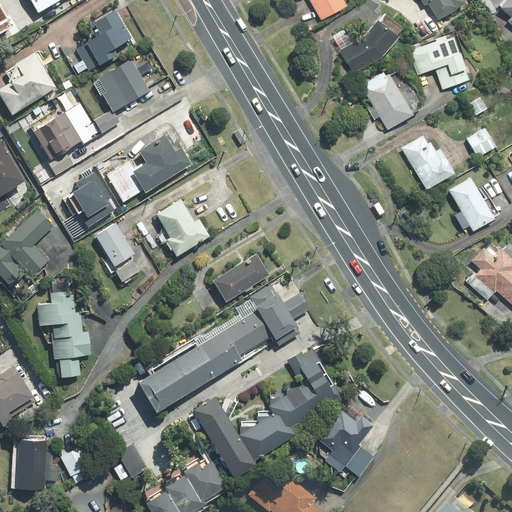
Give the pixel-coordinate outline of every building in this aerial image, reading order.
[(59,0),(25,0),(34,15),(59,0)] [(294,0),(295,1),(296,0),(305,0),(317,20),(343,6),(340,0),(294,0)] [(459,0),(414,0),(418,6),(422,3),(434,22),(463,5),(459,0)] [(511,0),(498,0),(494,5),(508,17),(505,21),(511,27),(511,0)] [(114,13),(91,26),(97,35),(74,49),(87,72),(114,57),(111,51),(129,40),(114,13)] [(381,15),(373,25),(370,23),(358,39),(336,52),(350,76),(378,59),(393,40),(391,39),(399,28),(381,15)] [(452,33),(408,52),(418,76),(434,69),(443,92),(466,82),(458,61),(463,59),(452,33)] [(0,89),(0,104),(8,117),(54,88),(33,54),(2,73),(9,84),(0,89)] [(129,59),(91,83),(107,109),(91,120),(100,134),(118,123),(112,113),(148,91),(129,59)] [(383,74),(359,87),(370,108),(366,110),(372,121),(377,118),(384,131),(410,117),(408,114),(420,107),(403,75),(388,83),(383,74)] [(478,98),(466,106),(473,116),(485,109),(478,98)] [(77,103),(27,131),(53,177),(75,165),(68,153),(92,139),(85,127),(89,125),(77,103)] [(482,129),(464,140),(475,158),(492,147),(482,129)] [(138,191),(140,195),(188,165),(177,147),(170,152),(160,137),(134,153),(141,165),(133,170),(128,162),(104,177),(120,202),(138,191)] [(422,137),(399,150),(423,192),(453,174),(439,148),(431,153),(422,137)] [(21,183),(0,147),(0,213),(9,209),(0,195),(21,183)] [(481,187),(474,191),(467,179),(446,191),(458,212),(453,215),(465,235),(469,232),(498,216),(487,198),(481,187)] [(178,201),(154,217),(164,233),(157,237),(171,260),(208,236),(197,219),(191,222),(178,201)] [(51,227),(37,210),(0,243),(0,282),(6,289),(23,274),(27,278),(46,261),(32,244),(51,227)] [(113,223),(92,237),(111,268),(116,265),(125,280),(137,272),(128,257),(132,254),(113,223)] [(511,261),(509,259),(511,256),(503,248),(500,251),(498,248),(490,257),(481,249),(469,262),(476,268),(464,280),(485,300),(494,290),(511,307),(511,261)] [(257,254),(214,281),(227,302),(270,274),(257,254)] [(258,310),(139,382),(158,412),(242,361),(239,356),(271,337),(277,347),(301,333),(293,319),(309,309),(299,293),(283,303),(272,284),(250,297),(258,310)] [(48,305),(34,305),(34,327),(49,327),(49,361),(57,361),(57,380),(77,379),(77,359),(87,359),(87,331),(80,331),(80,313),(71,313),(71,294),(48,294),(48,305)] [(186,412),(227,480),(251,465),(249,462),(292,436),(287,429),(344,395),(335,379),(331,381),(309,346),(284,361),(299,385),(262,407),(267,414),(233,434),(211,397),(186,412)] [(0,428),(8,423),(3,414),(29,398),(10,367),(0,372),(0,428)] [(356,445),(371,426),(358,415),(352,422),(337,410),(313,441),(328,453),(321,462),(337,474),(342,468),(356,479),(373,458),(356,445)] [(43,484),(73,485),(87,477),(78,461),(86,456),(81,445),(58,458),(63,466),(52,466),(52,454),(43,453),(44,437),(15,436),(13,491),(43,492),(43,484)] [(132,446),(116,455),(120,463),(112,468),(118,479),(127,474),(130,479),(145,471),(132,446)] [(137,509),(138,511),(198,511),(226,494),(207,464),(199,469),(193,459),(174,471),(176,475),(163,483),(165,487),(144,500),(146,503),(137,509)] [(274,468),(246,499),(260,511),(318,511),(309,503),(310,501),(274,468)] [(467,511),(446,496),(434,511),(467,511)] [(128,511),(123,503),(107,511),(128,511)]
